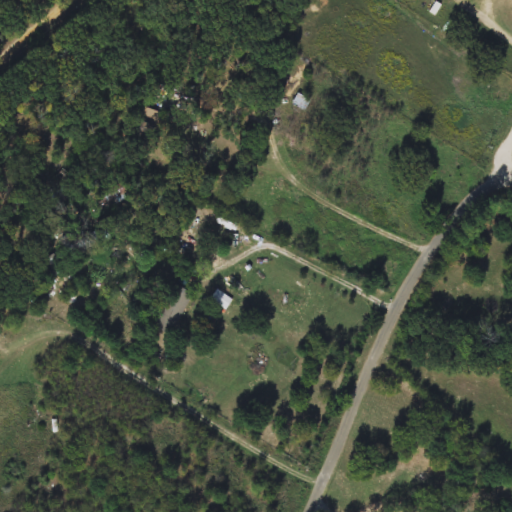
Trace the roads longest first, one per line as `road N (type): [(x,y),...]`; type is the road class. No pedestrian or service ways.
road 1 (residential): [(511,182),(472,201),(401,296),(306,511)]
road 2 (residential): [(208,213),(395,307)]
road 3 (residential): [(277,159),(317,198),(430,252)]
